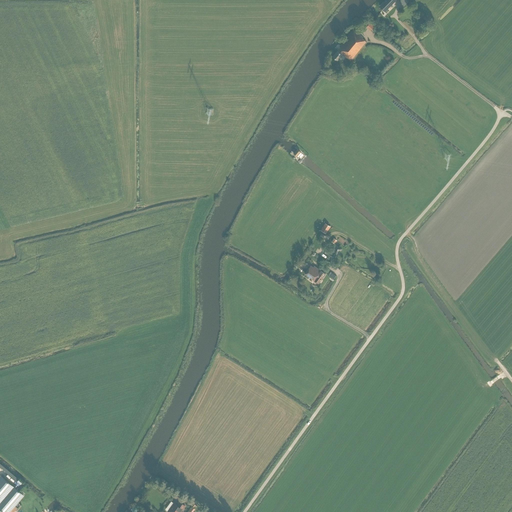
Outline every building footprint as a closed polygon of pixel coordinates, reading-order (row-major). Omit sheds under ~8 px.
[(391,2),(389,0),(382,0),(375,10),(381,15),(391,2)] [(371,21),(366,26),(371,30),(375,25),(371,21)] [(337,60),(342,54),(350,61),(366,42),(362,39),(363,38),(353,30),(340,45),(342,45),(332,56),(337,60)] [(330,227),(325,223),(320,230),(326,234),(330,227)] [(332,251),(328,248),(326,250),(324,253),(335,260),(342,249),(336,245),(332,251)] [(305,274),(318,284),(325,274),(314,266),(313,268),(310,266),(305,274)] [(0,511),(9,511),(15,506),(24,496),(1,476),(0,476),(2,477),(0,479),(0,511)] [(183,497),(175,491),(172,494),(180,500),(183,497)] [(174,503),(168,511),(176,511),(179,509),(182,511),(185,506),(179,502),(177,505),(174,503)]
